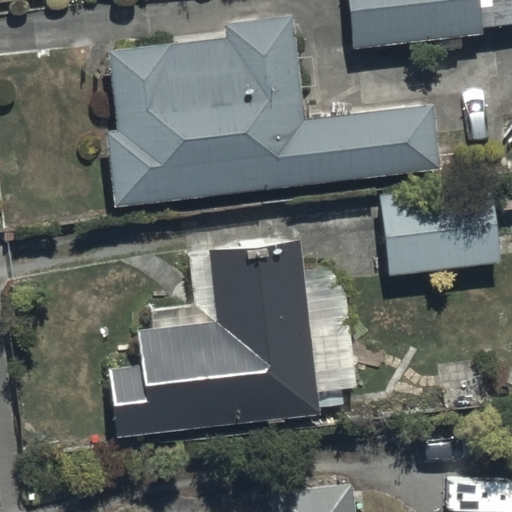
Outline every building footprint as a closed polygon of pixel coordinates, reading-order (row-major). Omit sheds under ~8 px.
[(217,22),(102,34),(108,113),(97,114),(103,192),(430,157),(423,91),(294,105),(282,0),(267,0),(215,6),(217,22)] [(511,0),(341,0),(345,35),(475,24),(474,14),(511,10),(511,0)] [(484,166),(371,180),(380,261),(494,247),(484,166)] [(312,401),(309,376),(347,372),(337,287),(299,291),(292,222),(200,232),(204,307),(129,313),(132,351),(99,354),(105,424),(312,401)] [(511,323),(491,326),(495,378),(511,377),(511,323)] [(432,335),(378,340),(385,391),(438,384),(432,335)] [(267,511),(349,511),(345,468),(266,474),(267,511)]
